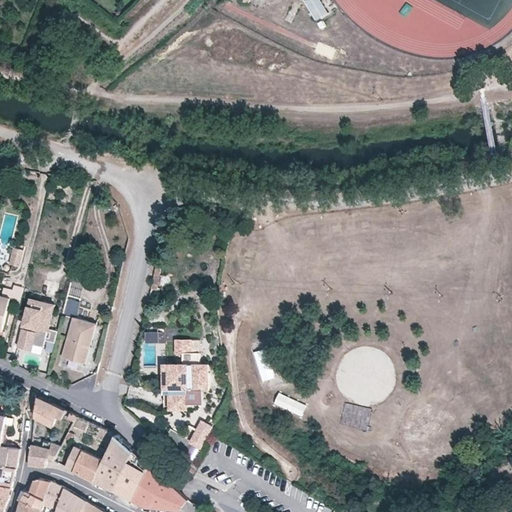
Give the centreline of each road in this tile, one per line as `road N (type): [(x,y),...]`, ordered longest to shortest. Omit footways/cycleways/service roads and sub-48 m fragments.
road 1 (residential): [(103,412),(153,195),(19,137)]
road 2 (track): [(153,195),(325,206),(511,178)]
road 3 (residential): [(236,511),(103,412)]
road 4 (residential): [(136,511),(55,473),(21,474)]
